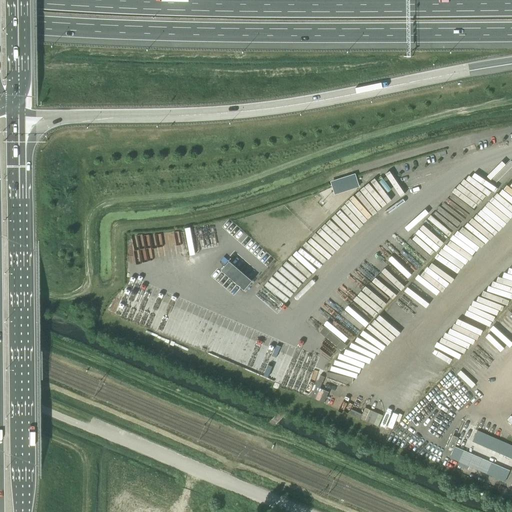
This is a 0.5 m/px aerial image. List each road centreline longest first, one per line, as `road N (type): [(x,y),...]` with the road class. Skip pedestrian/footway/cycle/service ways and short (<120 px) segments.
road 1 (motorway): [(0,25),(511,35)]
road 2 (motorway): [(61,114),(257,106),(511,60)]
road 3 (track): [(511,97),(271,149),(89,166)]
road 4 (motorway): [(511,3),(100,0)]
road 5 (primary): [(22,511),(19,166)]
